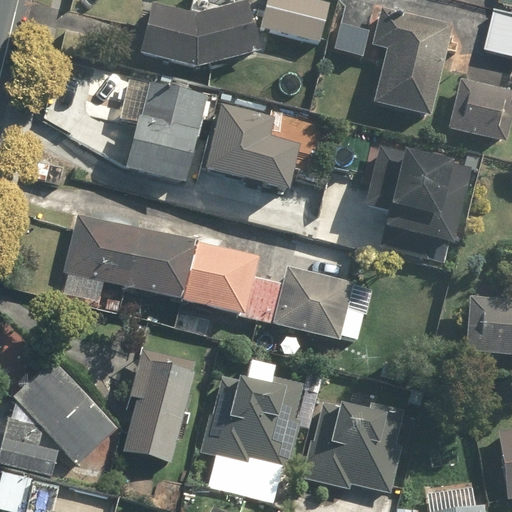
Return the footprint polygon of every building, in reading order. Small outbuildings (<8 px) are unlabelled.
[(256,53),(241,5),(219,0),(190,0),(186,19),(145,10),(133,63),(187,75),(256,53)] [(326,6),(303,0),(266,0),(258,34),(316,48),(326,6)] [(511,0),(494,0),(494,6),(511,9),(511,0)] [(424,122),(447,31),(378,14),(368,54),(378,57),(365,108),(424,122)] [(511,18),(489,15),(481,55),(511,60),(511,18)] [(367,34),(335,26),(328,54),(360,63),(367,34)] [(176,192),(199,103),(124,83),(114,120),(128,124),(115,176),(176,192)] [(511,104),(511,97),(453,84),(441,134),(501,149),(511,104)] [(267,126),(209,113),(193,179),(279,199),(290,153),(262,147),(267,126)] [(468,176),(377,152),(359,223),(380,228),(375,250),(444,268),(468,176)] [(118,316),(123,298),(337,351),(352,288),(282,271),(277,290),(247,283),(252,264),(72,220),(56,282),(64,284),(59,302),(118,316)] [(511,305),(465,302),(461,362),(511,365),(511,305)] [(164,470),(186,373),(131,361),(109,458),(164,470)] [(109,437),(45,366),(5,402),(0,434),(0,471),(51,480),(55,457),(70,473),(109,437)] [(241,388),(216,381),(196,459),(243,471),(245,463),(280,472),(300,396),(263,386),(267,372),(246,366),(241,388)] [(342,417),(316,410),(298,483),(340,493),(341,487),(384,498),(396,453),(390,451),(399,417),(369,409),(372,396),(354,392),(352,403),(346,402),(342,417)] [(511,434),(491,437),(500,505),(511,503),(511,434)] [(49,511),(54,490),(0,478),(0,511),(49,511)] [(365,498),(365,502),(341,497),(337,511),(400,511),(394,511),(395,504),(365,498)] [(475,511),(474,503),(419,511),(475,511)]
